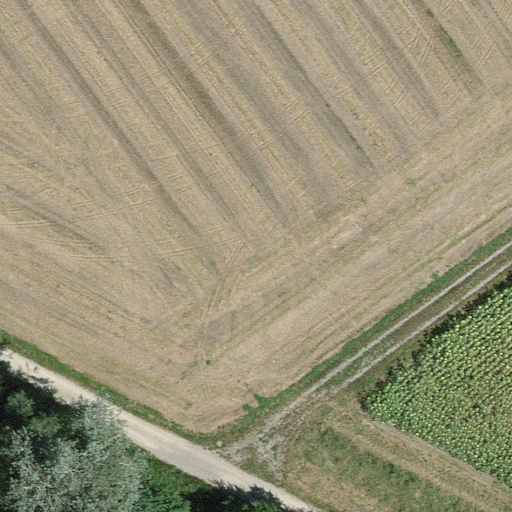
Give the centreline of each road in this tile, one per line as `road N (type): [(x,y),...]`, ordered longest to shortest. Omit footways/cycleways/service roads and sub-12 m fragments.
road 1 (track): [(511,259),(226,469)]
road 2 (track): [(0,353),(307,511)]
